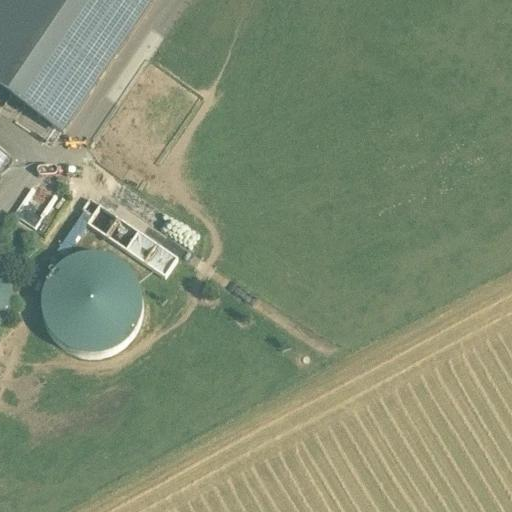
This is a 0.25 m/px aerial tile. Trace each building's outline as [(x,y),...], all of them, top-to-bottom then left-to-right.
[(0,0),(0,93),(62,135),(154,0),(0,0)] [(0,156),(0,177),(10,163),(0,156)] [(91,231),(166,283),(179,264),(105,212),(91,231)] [(115,353),(127,345),(136,333),(142,320),(144,306),(141,292),(135,279),(125,268),(113,261),(99,257),(84,257),(71,262),(59,270),(50,281),(44,294),(42,309),(45,323),(51,336),(61,346),(73,354),(87,358),(101,357),(115,353)] [(0,327),(1,327),(8,320),(12,311),(13,301),(10,291),(5,283),(0,279),(0,327)]
